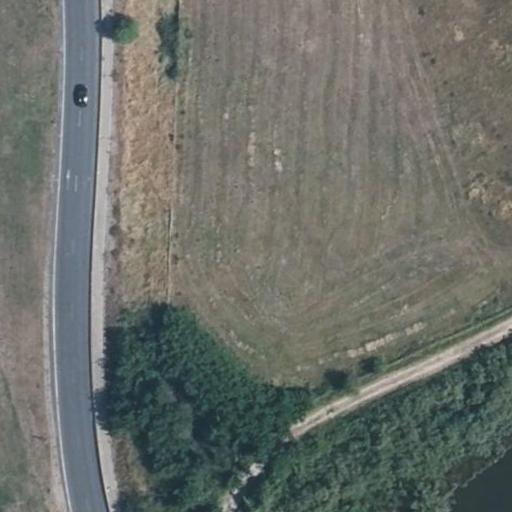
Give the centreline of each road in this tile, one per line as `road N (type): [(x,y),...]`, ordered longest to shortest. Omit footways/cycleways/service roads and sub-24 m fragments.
road 1 (primary): [(91,511),(76,441),(70,279),(82,0)]
road 2 (track): [(228,511),(280,435),(511,330)]
